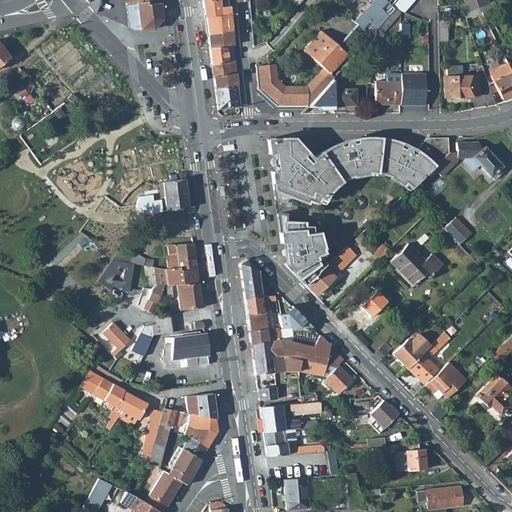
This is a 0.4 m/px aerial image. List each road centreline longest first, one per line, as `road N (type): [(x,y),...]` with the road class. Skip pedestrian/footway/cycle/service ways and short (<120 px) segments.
road 1 (tertiary): [(214,249),(256,249),(511,510)]
road 2 (secondary): [(214,249),(244,471)]
road 3 (residential): [(197,131),(72,0)]
road 4 (tertiary): [(252,125),(432,124)]
road 5 (secondary): [(180,0),(197,131)]
road 6 (residential): [(252,125),(239,0)]
road 7 (residential): [(432,124),(431,0)]
